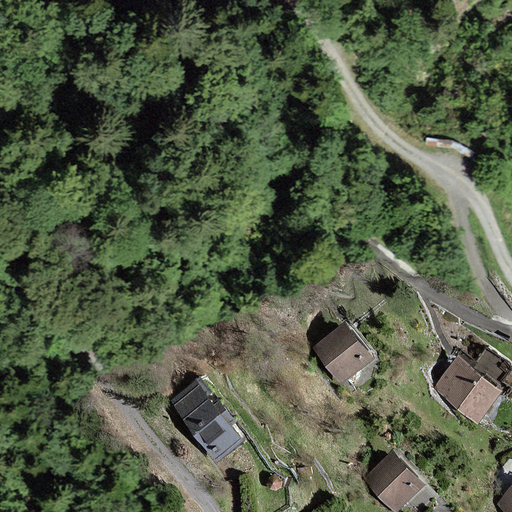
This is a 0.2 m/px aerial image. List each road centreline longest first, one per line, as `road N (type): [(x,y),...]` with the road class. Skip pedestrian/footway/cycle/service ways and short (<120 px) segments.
road 1 (track): [(296,0),(378,129),(473,194),(511,271)]
road 2 (residential): [(211,511),(75,340),(0,277)]
